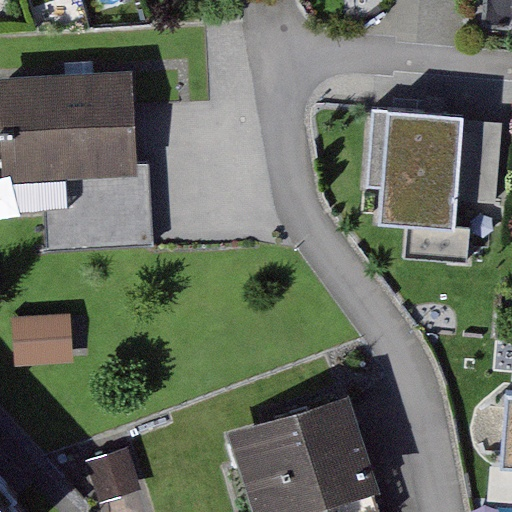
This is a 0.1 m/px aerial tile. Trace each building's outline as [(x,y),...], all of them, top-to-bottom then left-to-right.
[(164,242),(150,69),(15,80),(27,219),(57,217),(60,250),(164,242)] [(385,218),(417,221),(414,253),(476,258),(479,226),(466,225),(475,115),(394,108),(385,218)] [(82,312),(26,316),(29,362),(85,359),(82,312)] [(331,511),(388,493),(354,390),(238,428),(265,511),(331,511)] [(152,484),(138,444),(102,456),(116,496),(152,484)] [(0,511),(37,511),(0,471),(0,511)]
